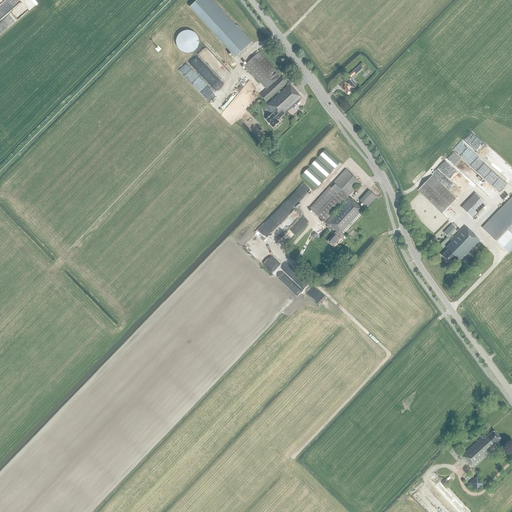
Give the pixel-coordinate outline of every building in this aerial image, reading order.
[(0,35),(30,11),(20,0),(0,0),(0,4),(2,4),(0,5),(0,35)] [(236,26),(212,0),(197,0),(191,7),(236,56),(252,42),(237,26),(236,26)] [(182,30),(181,51),(199,52),(200,31),(182,30)] [(266,89),(281,76),(260,52),(245,66),(266,89)] [(363,69),(360,65),(349,75),(351,78),(355,74),(357,75),(363,69)] [(287,82),(282,76),(260,95),(266,102),(277,92),(279,94),(281,93),(279,90),(287,82)] [(244,87),(250,81),(246,78),(240,84),(244,87)] [(348,94),(350,92),(351,94),(354,92),(352,90),(355,87),(357,86),(351,79),(349,81),(349,80),(341,87),(348,94)] [(267,105),(280,118),(302,98),(289,85),(281,93),(279,94),(267,105)] [(279,118),(274,112),(272,114),(265,120),(273,128),(279,122),(277,120),(279,118)] [(434,173),(440,178),(445,174),(442,171),(450,164),(447,161),(434,173)] [(346,169),(333,183),(310,209),(324,222),(343,202),(344,203),(326,223),(334,231),(335,230),(336,232),(327,242),(334,248),(342,239),(340,237),(364,211),(349,197),(349,198),(348,197),(361,183),(346,169)] [(442,214),(456,199),(432,176),(418,190),(442,214)] [(367,208),(377,198),(369,190),(359,201),(367,208)] [(478,211),(486,203),(476,193),(462,207),(472,217),(478,211)] [(511,198),(483,229),(508,253),(511,248),(511,198)] [(280,211),(264,227),(271,234),(287,217),(280,211)] [(454,224),(445,232),(449,236),(458,228),(454,224)] [(447,248),(448,250),(442,256),(451,264),(457,258),(459,260),(464,254),(465,255),(479,240),(463,225),(460,229),(461,231),(451,242),(452,243),(447,248)] [(320,234),(322,236),(328,230),(325,227),(320,234)] [(461,455),(473,468),(497,447),(495,444),(500,439),(493,431),(487,436),(485,434),(481,438),(482,439),(481,440),(479,439),(461,455)] [(437,472),(432,478),(461,511),(459,511),(472,511),(473,511),(437,472)] [(479,490),(486,483),(479,475),(471,483),(479,490)]
